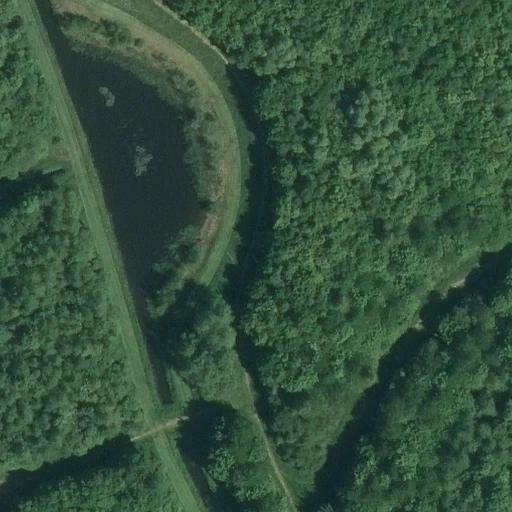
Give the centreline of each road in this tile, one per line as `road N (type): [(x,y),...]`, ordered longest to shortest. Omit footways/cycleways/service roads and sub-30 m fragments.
road 1 (track): [(158,0),(235,67),(267,156),(259,232),(238,280),(236,323),(249,397),(157,424),(57,472),(0,486)]
road 2 (track): [(313,511),(374,386),(434,305),(477,267),(511,254)]
road 3 (track): [(295,511),(266,457),(249,397)]
